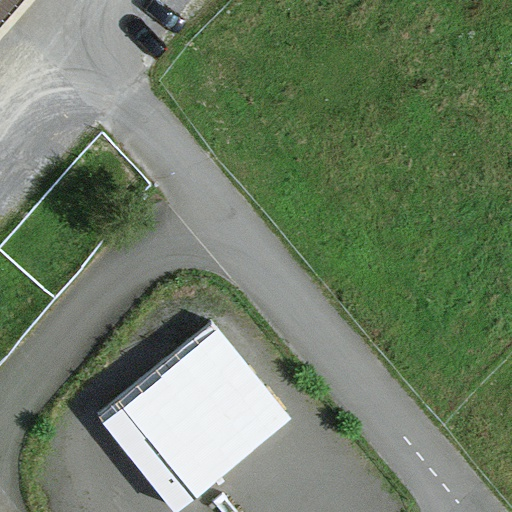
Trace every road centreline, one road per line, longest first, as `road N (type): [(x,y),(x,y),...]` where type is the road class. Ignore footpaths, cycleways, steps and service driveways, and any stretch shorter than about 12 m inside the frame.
road 1 (unknown): [(0,414),(115,278),(198,217),(162,132),(94,20),(111,0)]
road 2 (residential): [(442,511),(176,190)]
